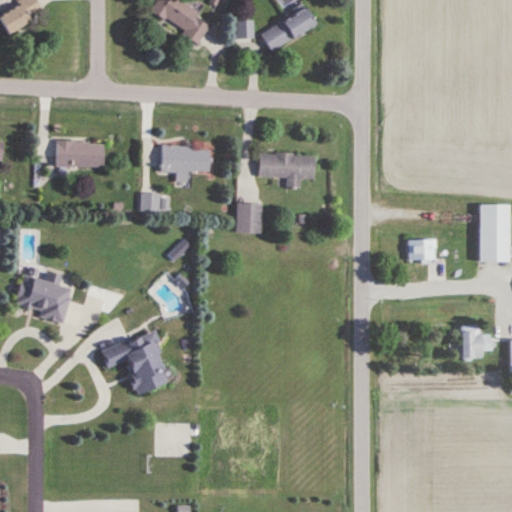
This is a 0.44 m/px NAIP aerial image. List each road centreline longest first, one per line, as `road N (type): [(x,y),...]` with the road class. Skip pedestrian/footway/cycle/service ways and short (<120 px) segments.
road 1 (residential): [(364,511),(364,0)]
road 2 (residential): [(364,104),(0,86)]
road 3 (residential): [(0,375),(28,390),(28,511)]
